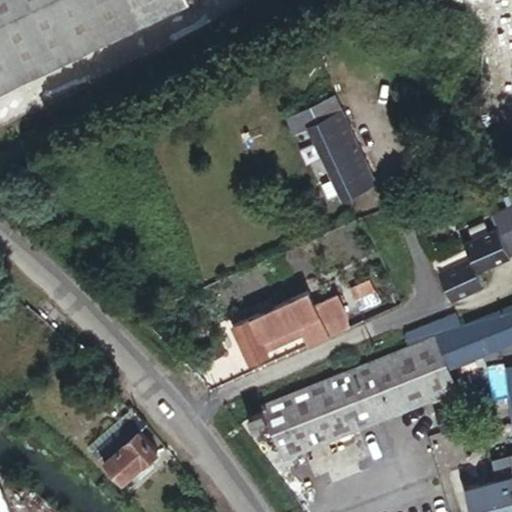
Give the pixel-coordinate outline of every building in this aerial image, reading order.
[(0,0),(0,91),(184,2),(183,0),(0,0)] [(330,98),(280,123),(288,137),(300,131),(323,119),(333,114),(337,112),(330,98)] [(333,139),(343,133),(333,114),(323,119),(333,139)] [(336,200),(369,184),(343,133),(333,139),(323,119),(300,131),(336,200)] [(471,137),(483,132),(479,122),(467,126),(471,137)] [(511,218),(470,237),(478,255),(484,269),(511,256),(511,218)] [(450,299),(490,282),(484,269),(478,255),(438,272),(444,286),(450,299)] [(309,314),(320,340),(358,324),(353,312),(346,315),(337,294),(314,304),(308,291),(298,295),(303,306),(287,313),(289,318),(260,330),(266,343),(258,347),(263,358),(270,355),(267,347),(300,333),(294,320),(309,314)] [(287,313),(303,306),(298,295),(282,302),(287,313)] [(266,343),(260,330),(289,318),(287,313),(282,302),(227,325),(235,344),(244,366),(263,358),(258,347),(266,343)] [(413,405),(454,390),(444,365),(480,351),(511,338),(511,306),(458,328),(453,312),(400,333),(407,350),(261,407),(263,412),(246,419),(251,432),(267,426),(279,458),(299,450),(353,429),(413,405)] [(305,346),(320,340),(309,314),(294,320),(300,333),(305,346)] [(454,390),(490,376),(480,351),(444,365),(454,390)] [(425,435),(465,419),(454,390),(413,405),(425,435)] [(118,483),(154,456),(146,445),(137,432),(142,429),(131,414),(122,421),(127,428),(89,457),(95,465),(101,461),(118,483)] [(83,449),(89,457),(127,428),(122,421),(83,449)] [(348,460),(363,455),(353,429),(299,450),(309,475),(321,470),(327,485),(338,481),(353,475),(348,460)] [(470,511),(511,511),(511,460),(490,466),(494,480),(465,487),(470,511)]
